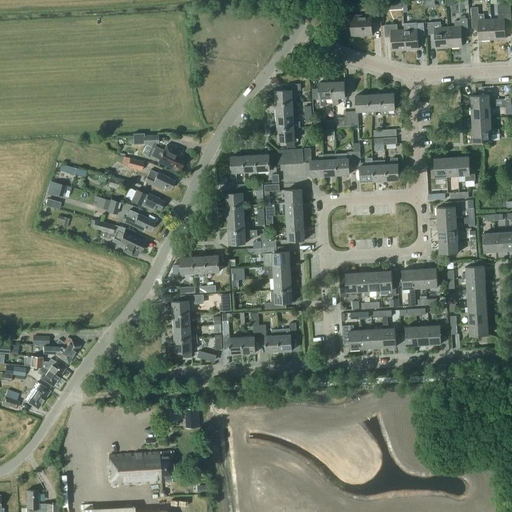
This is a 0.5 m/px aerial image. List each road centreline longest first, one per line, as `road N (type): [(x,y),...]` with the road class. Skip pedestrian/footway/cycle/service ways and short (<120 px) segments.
road 1 (unclassified): [(296,31),(215,141),(164,255),(103,343)]
road 2 (residential): [(330,366),(511,356)]
road 3 (unclassified): [(103,343),(27,451),(0,471)]
road 4 (unknown): [(65,395),(99,496),(156,496)]
road 5 (residential): [(324,257),(321,202),(419,197)]
road 6 (residential): [(324,257),(422,251),(419,197)]
road 7 (track): [(65,395),(212,390)]
road 8 (residential): [(193,374),(330,366)]
road 9 (residential): [(296,31),(412,75)]
road 10 (residential): [(419,197),(412,75)]
